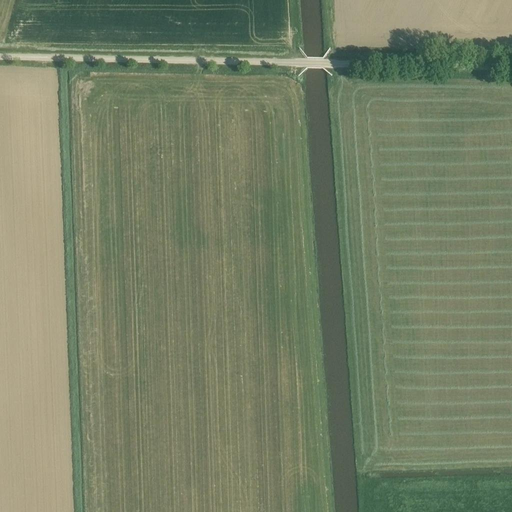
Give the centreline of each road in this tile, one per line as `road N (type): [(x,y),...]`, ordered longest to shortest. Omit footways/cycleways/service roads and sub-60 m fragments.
road 1 (unclassified): [(298,62),(0,56)]
road 2 (unclassified): [(511,66),(330,62)]
